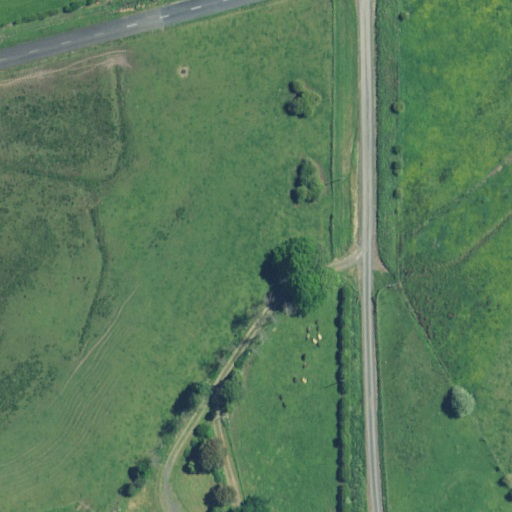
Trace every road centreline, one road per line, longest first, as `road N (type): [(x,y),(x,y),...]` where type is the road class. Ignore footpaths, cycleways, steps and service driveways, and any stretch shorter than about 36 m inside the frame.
road 1 (unclassified): [(379,511),(364,0)]
road 2 (unclassified): [(0,56),(196,0)]
